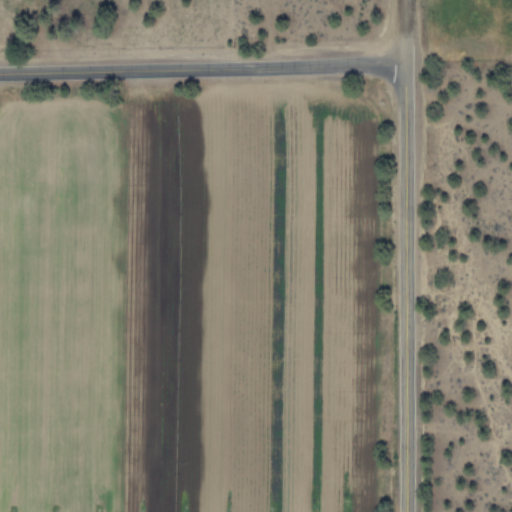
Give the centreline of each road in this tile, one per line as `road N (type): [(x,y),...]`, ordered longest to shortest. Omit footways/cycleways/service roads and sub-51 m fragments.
road 1 (tertiary): [(409,511),(401,67)]
road 2 (tertiary): [(0,75),(401,67)]
